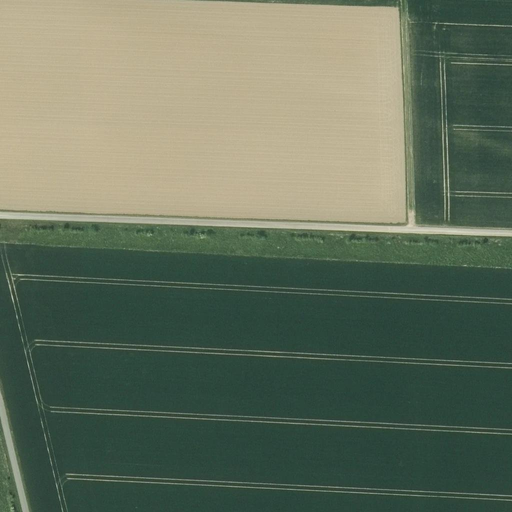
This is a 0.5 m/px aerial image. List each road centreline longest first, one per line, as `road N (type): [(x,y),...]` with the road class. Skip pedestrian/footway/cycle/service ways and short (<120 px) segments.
road 1 (track): [(511,234),(0,215)]
road 2 (track): [(411,230),(409,0)]
